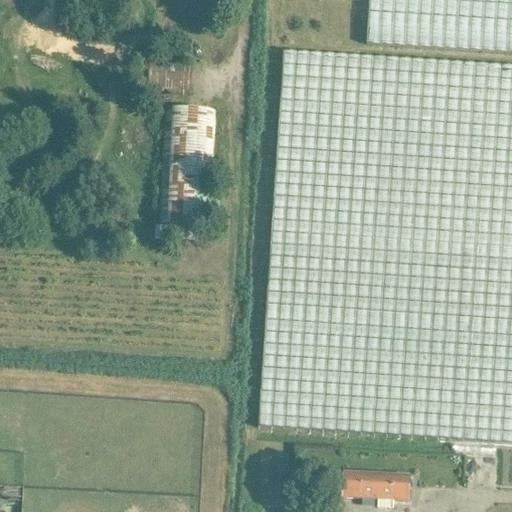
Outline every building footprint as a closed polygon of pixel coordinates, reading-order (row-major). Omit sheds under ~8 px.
[(511,0),(368,0),(366,47),(511,55),(511,0)] [(511,446),(511,68),(283,54),(258,429),(511,446)] [(191,97),(192,65),(149,62),(147,95),(191,97)] [(209,231),(215,113),(164,111),(158,228),(209,231)] [(408,503),(409,478),(345,475),(343,500),(377,502),(377,510),(392,510),(393,503),(408,503)]
